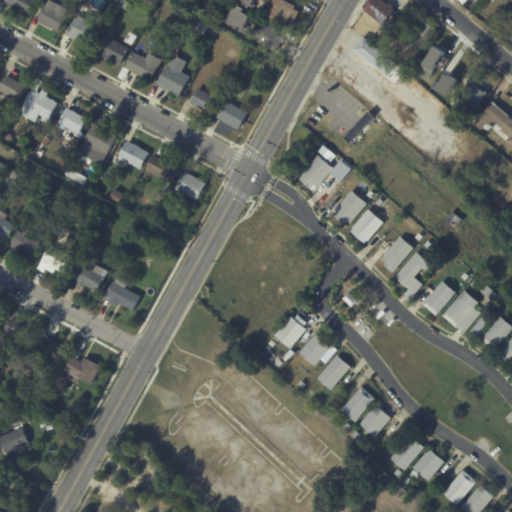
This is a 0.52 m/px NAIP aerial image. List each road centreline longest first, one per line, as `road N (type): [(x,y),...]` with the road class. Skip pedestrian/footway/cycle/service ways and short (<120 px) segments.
road 1 (secondary): [(249,168),(54,511)]
road 2 (residential): [(511,481),(420,414),(326,308),(324,290),(350,258)]
road 3 (residential): [(298,206),(402,311),(511,394)]
road 4 (tertiary): [(0,34),(249,168)]
road 5 (secondary): [(345,0),(249,168)]
road 6 (residential): [(0,272),(145,351)]
